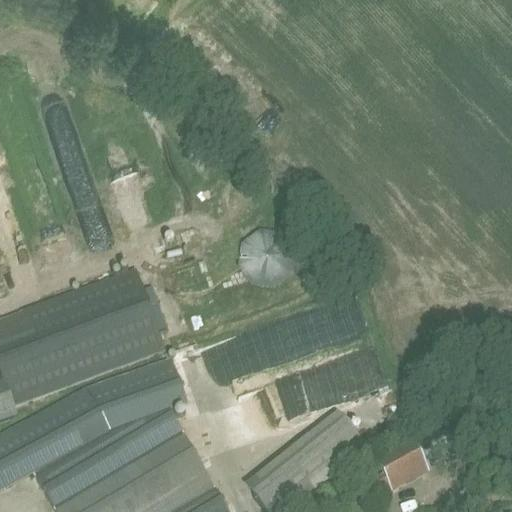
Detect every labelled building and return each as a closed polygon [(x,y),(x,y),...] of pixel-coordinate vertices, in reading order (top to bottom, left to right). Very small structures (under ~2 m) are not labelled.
[(15,205),(0,210),(0,259),(5,275),(8,273),(18,300),(55,287),(50,274),(42,277),(15,205)] [(260,298),(295,285),(285,258),(288,256),(280,234),(242,249),(260,298)] [(163,353),(135,275),(0,324),(0,376),(11,408),(163,353)] [(160,309),(177,303),(167,277),(150,283),(160,309)] [(287,432),(244,464),(248,475),(265,498),(274,496),(342,445),(355,441),(343,426),(336,404),(336,403),(330,408),(319,411),(309,418),(296,422),(334,395),(341,392),(366,425),(386,419),(395,412),(377,353),(293,379),(276,391),(283,400),(272,408),(275,417),(287,432)] [(121,454),(87,391),(0,438),(0,492),(33,475),(46,499),(53,511),(226,511),(173,423),(121,454)] [(428,468),(449,460),(440,436),(419,443),(428,468)] [(354,441),(253,511),(288,511),(366,457),(354,441)] [(384,457),(373,463),(391,495),(402,490),(384,457)]
